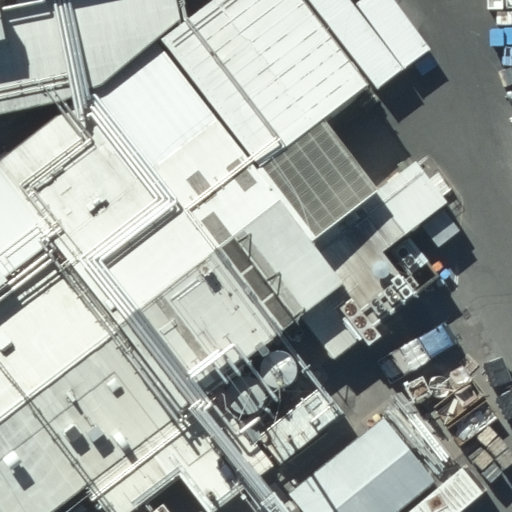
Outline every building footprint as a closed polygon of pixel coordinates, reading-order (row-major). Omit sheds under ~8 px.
[(0,0),(0,108),(88,90),(182,19),(177,0),(0,0)] [(0,511),(47,511),(87,482),(109,511),(122,511),(175,472),(205,511),(329,415),(266,333),(326,287),(237,171),(362,76),(303,0),(205,0),(182,19),(88,90),(0,157),(0,511)] [(415,408),(403,419),(411,427),(408,430),(431,454),(458,430),(453,424),(455,422),(427,392),(412,405),(415,408)] [(398,511),(429,488),(378,426),(288,498),(299,511),(398,511)] [(511,511),(511,500),(500,485),(466,511),(511,511)]
